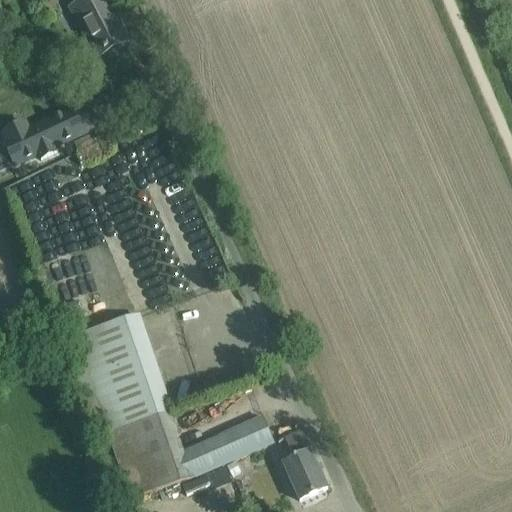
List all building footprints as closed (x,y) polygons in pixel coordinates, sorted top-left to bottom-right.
[(103,0),(92,0),(71,0),(100,55),(125,42),(103,0)] [(7,141),(3,143),(5,147),(3,148),(11,165),(13,164),(15,168),(38,157),(41,162),(57,154),(55,150),(77,140),(65,114),(28,131),(25,124),(3,134),(7,141)] [(74,145),(79,155),(97,146),(92,136),(74,145)] [(76,339),(64,343),(90,421),(102,417),(109,436),(131,501),(191,481),(209,474),(256,453),(274,445),(263,419),(183,455),(169,415),(137,318),(118,325),(76,339)] [(299,502),(328,490),(302,433),(285,440),(295,462),(284,467),(299,502)]
